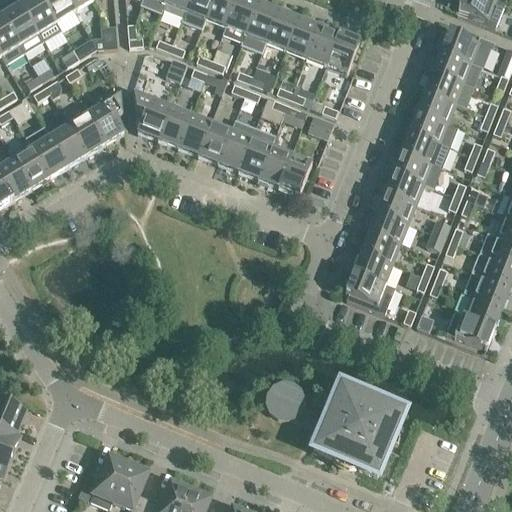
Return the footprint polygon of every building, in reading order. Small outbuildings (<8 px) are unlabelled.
[(32,0),(19,9),(42,47),(60,36),(55,27),(38,0),(32,0)] [(38,0),(55,27),(74,16),(63,0),(38,0)] [(63,0),(74,16),(93,4),(91,1),(90,2),(89,0),(63,0)] [(144,0),(141,9),(161,17),(162,14),(167,0),(144,0)] [(184,16),(190,0),(167,0),(162,14),(182,22),(184,16)] [(190,0),(184,16),(205,24),(213,0),(190,0)] [(225,32),(237,0),(213,0),(205,24),(225,32)] [(238,0),(237,0),(225,32),(222,39),(242,47),(258,7),(238,0)] [(462,0),(457,13),(469,18),(467,24),(494,34),(504,8),(497,5),(498,4),(497,4),(496,5),(484,0),(462,0)] [(265,48),(278,15),(258,7),(242,47),(241,49),(261,57),(265,48)] [(42,47),(19,9),(0,20),(23,58),(42,47)] [(265,48),(285,56),(298,23),(278,15),(265,48)] [(0,20),(0,61),(5,69),(23,58),(0,20)] [(305,64),(318,31),(298,23),(285,56),(305,64)] [(136,43),(134,29),(126,30),(128,44),(136,43)] [(107,32),(107,38),(108,46),(116,45),(115,31),(107,32)] [(325,72),(338,39),(318,31),(305,64),(325,72)] [(448,36),(440,56),(472,69),(480,48),(448,36)] [(359,47),(338,39),(325,72),(346,80),(359,47)] [(128,44),(128,52),(142,51),(142,43),(128,44)] [(102,47),(103,55),(117,53),(116,45),(102,47)] [(155,52),(168,57),(171,50),(158,45),(155,52)] [(184,55),(171,50),(168,57),(181,62),(184,55)] [(74,58),(78,65),(90,58),(86,51),(74,58)] [(432,76),(463,89),(471,92),(479,72),(472,69),(440,56),(432,76)] [(78,65),(74,58),(62,65),(66,72),(78,65)] [(208,73),(211,66),(198,61),(195,68),(208,73)] [(168,73),(171,80),(181,84),(186,71),(171,65),(168,73)] [(211,66),(208,73),(221,78),(224,71),(211,66)] [(37,81),(41,87),(53,80),(49,73),(37,81)] [(76,73),(64,81),(68,88),(80,80),(76,73)] [(203,86),(206,79),(193,74),(190,81),(203,86)] [(248,89),(251,82),(238,76),(235,84),(248,89)] [(463,89),(432,76),(424,96),(455,109),(463,89)] [(206,79),(203,86),(216,91),(219,84),(206,79)] [(41,87),(37,81),(25,88),(22,82),(15,86),(23,99),(41,87)] [(495,93),(502,96),(507,83),(500,81),(495,93)] [(251,82),(248,89),(261,94),(264,87),(251,82)] [(45,93),(49,99),(52,104),(59,100),(60,94),(59,93),(61,92),(56,85),(45,93)] [(243,102),(246,95),(233,90),(230,97),(243,102)] [(276,100),(289,105),(292,98),(278,92),(276,100)] [(49,99),(45,93),(33,100),(37,107),(49,99)] [(246,95),(243,102),(256,107),(259,100),(246,95)] [(0,103),(4,110),(16,103),(12,96),(0,103)] [(416,117),(447,129),(455,109),(424,96),(416,117)] [(121,118),(120,98),(86,119),(104,149),(123,137),(114,123),(121,118)] [(133,98),(135,118),(142,121),(136,136),(157,145),(170,112),(133,98)] [(292,98),(289,105),(302,110),(305,103),(292,98)] [(283,118),(286,111),(273,105),(270,113),(283,118)] [(484,120),(492,123),(497,110),(489,107),(484,120)] [(17,109),(8,115),(12,122),(16,129),(25,123),(17,109)] [(324,110),(321,118),(334,123),(337,116),(324,110)] [(286,111),(283,118),(296,123),(299,116),(286,111)] [(177,153),(190,120),(170,112),(157,145),(177,153)] [(497,126),(501,127),(505,128),(510,115),(502,112),(497,126)] [(0,129),(12,122),(8,115),(0,119),(0,129)] [(447,129),(416,117),(408,137),(449,153),(457,133),(447,129)] [(86,119),(68,130),(86,160),(104,149),(86,119)] [(197,160),(210,128),(190,120),(177,153),(197,160)] [(492,123),(484,120),(479,133),(486,136),(492,123)] [(328,144),(330,138),(334,129),(314,122),(308,137),(328,144)] [(217,168),(237,176),(254,134),(234,126),(230,136),(217,168)] [(497,126),(492,139),(499,141),(505,128),(501,127),(497,126)] [(210,128),(197,160),(217,168),(230,136),(210,128)] [(49,142),(67,171),(86,160),(68,130),(49,142)] [(254,134),(237,176),(257,184),(270,152),(274,142),(254,134)] [(408,137),(400,157),(431,169),(441,173),(449,153),(408,137)] [(49,142),(31,153),(49,182),(67,171),(49,142)] [(468,161),(471,162),(476,164),(481,151),(473,148),(468,161)] [(278,192),(290,160),(270,152),(257,184),(278,192)] [(12,164),(30,194),(49,182),(31,153),(12,164)] [(494,156),(486,153),(481,166),(489,169),(494,156)] [(423,189),(431,169),(400,157),(392,177),(423,189)] [(290,160),(278,192),(298,200),(311,168),(290,160)] [(471,162),(468,161),(463,174),(471,177),(476,164),(471,162)] [(30,194),(12,164),(0,171),(0,185),(12,205),(30,194)] [(481,166),(476,179),(483,182),(489,169),(481,166)] [(415,209),(423,189),(392,177),(384,197),(415,209)] [(0,212),(12,205),(0,185),(0,212)] [(452,201),(460,204),(465,191),(458,188),(452,201)] [(465,206),(473,209),(478,196),(470,193),(465,206)] [(415,209),(384,197),(376,217),(408,229),(415,209)] [(486,201),(477,197),(473,209),(482,212),(486,201)] [(502,220),(511,224),(511,201),(510,200),(502,220)] [(460,204),(452,201),(447,214),(455,217),(460,204)] [(473,209),(465,206),(460,219),(468,222),(473,209)] [(400,249),(408,229),(376,217),(368,237),(400,249)] [(511,247),(511,224),(502,220),(494,240),(511,247)] [(436,226),(431,239),(444,244),(449,231),(436,226)] [(462,236),(455,233),(449,246),(457,249),(462,236)] [(360,257),(392,269),(400,249),(368,237),(360,257)] [(511,247),(494,240),(486,237),(478,257),(511,270),(511,247)] [(426,252),(439,257),(444,244),(431,239),(426,252)] [(449,246),(444,259),(452,262),(457,249),(449,246)] [(384,290),(392,269),(360,257),(352,277),(384,290)] [(470,277),(509,293),(511,286),(511,270),(478,257),(470,277)] [(421,281),(428,284),(433,271),(426,268),(421,281)] [(434,286),(441,289),(446,276),(439,273),(434,286)] [(344,298),(347,299),(345,305),(383,321),(394,294),(384,290),(352,277),(344,298)] [(509,293),(470,277),(462,297),(470,301),(502,313),(509,293)] [(416,294),(423,297),(428,284),(421,281),(416,294)] [(441,289),(434,286),(428,299),(436,302),(441,289)] [(470,301),(463,320),(462,321),(494,333),(502,313),(470,301)] [(402,328),(410,331),(415,317),(408,314),(402,328)] [(433,324),(428,322),(421,319),(415,333),(427,337),(433,324)] [(463,320),(461,320),(453,341),(485,354),(494,333),(462,321),(463,320)] [(282,424),(283,424),(287,424),(288,424),(290,423),(293,422),(295,421),(296,420),(298,419),(299,418),(300,416),(301,415),(302,413),(303,412),(303,410),(303,408),(304,406),(304,405),(304,403),(304,401),(303,400),(303,398),(302,396),(301,395),(299,392),(298,391),(296,390),(294,388),(293,387),(289,386),(287,386),(284,385),(280,386),(279,386),(277,387),(274,388),(271,391),(270,392),(269,393),(268,395),(267,396),(266,398),(266,400),(265,401),(265,403),(265,405),(265,408),(266,409),(266,411),(268,414),(269,416),(270,417),(271,418),(273,421),(277,422),(278,423),(280,424),(282,424)] [(395,438),(403,417),(339,391),(331,411),(327,412),(324,414),(323,415),(321,417),(320,418),(319,420),(326,422),(312,455),(376,482),(390,449),(395,451),(395,449),(396,448),(396,446),(396,444),(396,443),(396,441),(395,439),(395,438)] [(0,456),(10,461),(15,449),(11,447),(24,417),(0,406),(0,456)] [(10,461),(0,456),(0,473),(1,471),(6,472),(10,461)] [(87,478),(77,502),(101,511),(109,511),(111,507),(128,467),(112,460),(110,463),(107,462),(98,483),(87,478)] [(145,511),(149,505),(138,500),(147,478),(144,477),(145,474),(128,467),(111,507),(124,511),(145,511)] [(149,505),(145,511),(182,511),(190,493),(174,486),(172,489),(169,488),(160,509),(149,505)] [(190,493),(182,511),(205,511),(209,504),(205,503),(207,500),(190,493)]
